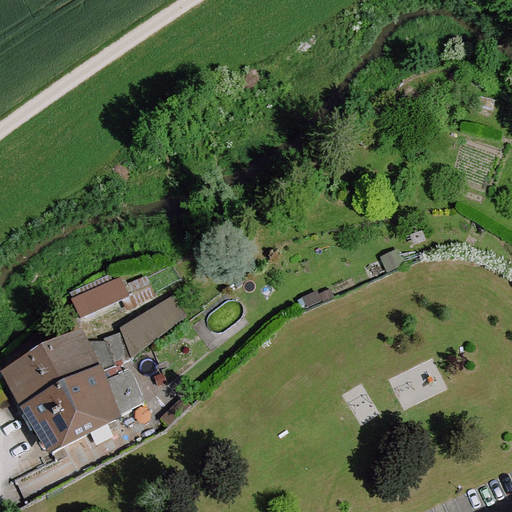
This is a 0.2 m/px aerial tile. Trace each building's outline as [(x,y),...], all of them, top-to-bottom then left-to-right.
[(71,293),(74,300),(114,282),(110,275),(71,293)] [(124,277),(115,281),(119,290),(126,287),(130,294),(122,298),(128,309),(156,296),(147,277),(128,285),(124,277)] [(74,300),(73,301),(80,318),(122,298),(130,294),(126,287),(119,290),(115,281),(114,282),(74,300)] [(122,329),(132,357),(187,316),(174,297),(122,329)] [(11,374),(52,454),(92,432),(96,439),(111,431),(107,423),(143,404),(125,372),(95,388),(90,378),(116,364),(106,344),(88,349),(82,337),(11,374)]
